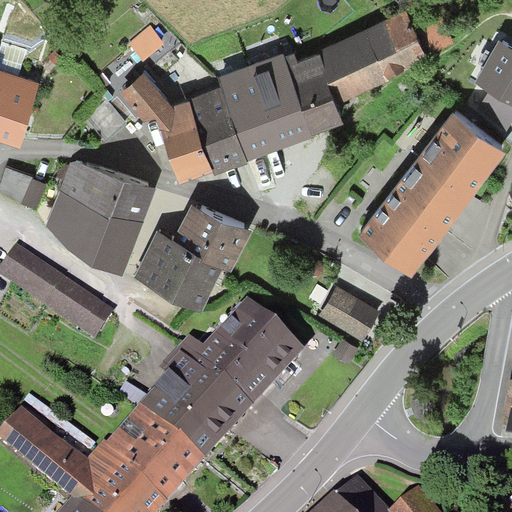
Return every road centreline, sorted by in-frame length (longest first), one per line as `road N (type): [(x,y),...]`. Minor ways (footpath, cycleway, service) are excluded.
road 1 (residential): [(442,322),(422,296),(262,213),(170,186),(114,158),(64,148),(0,149)]
road 2 (residential): [(363,411),(414,451),(511,447)]
road 3 (secondary): [(363,411),(271,511)]
road 4 (residential): [(481,289),(481,254),(511,161)]
